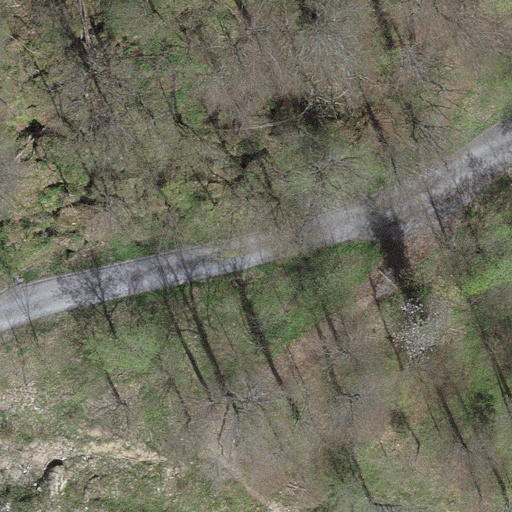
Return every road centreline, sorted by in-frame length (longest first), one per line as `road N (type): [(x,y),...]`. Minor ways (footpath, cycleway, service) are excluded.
road 1 (unclassified): [(511,149),(444,190),(351,226),(0,315)]
road 2 (track): [(247,511),(240,456),(273,386),(410,252),(444,190)]
